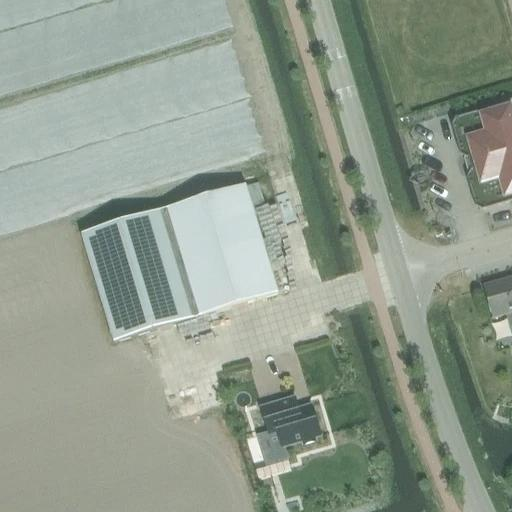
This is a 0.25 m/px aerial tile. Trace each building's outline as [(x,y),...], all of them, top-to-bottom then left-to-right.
[(452,126),(460,155),(467,159),(468,159),(471,171),(467,178),(475,207),(482,211),(511,202),(511,102),(456,119),(452,126)] [(258,185),(246,188),(252,208),(264,205),(258,185)] [(278,295),(252,208),(246,188),(246,187),(168,210),(201,319),(278,295)] [(168,210),(83,236),(115,344),(146,335),(201,319),(168,210)] [(511,280),(485,288),(494,319),(511,313),(511,280)] [(300,408),(296,397),(260,408),(269,437),(277,435),(281,451),(301,445),(302,448),(318,444),(317,440),(323,438),(313,404),(300,408)]
